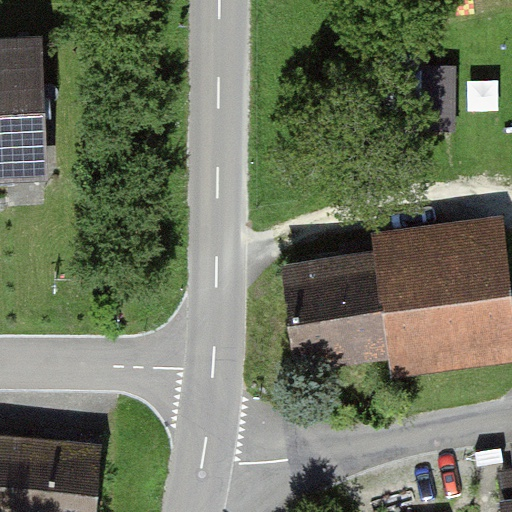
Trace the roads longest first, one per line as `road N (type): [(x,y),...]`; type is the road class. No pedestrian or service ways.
road 1 (tertiary): [(215,374),(221,0)]
road 2 (unclassified): [(203,472),(511,422)]
road 3 (residential): [(215,374),(0,367)]
